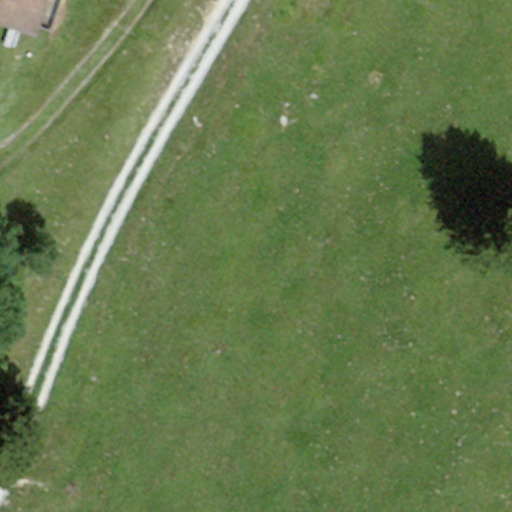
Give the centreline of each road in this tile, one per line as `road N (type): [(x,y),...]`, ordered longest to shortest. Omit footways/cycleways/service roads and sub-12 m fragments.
road 1 (track): [(240,0),(102,250),(0,476)]
road 2 (track): [(145,0),(0,166)]
